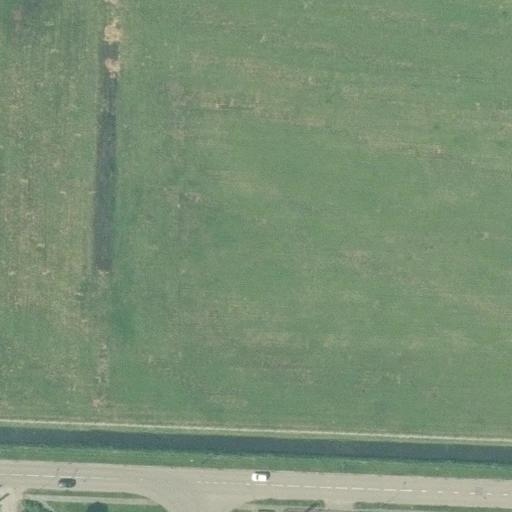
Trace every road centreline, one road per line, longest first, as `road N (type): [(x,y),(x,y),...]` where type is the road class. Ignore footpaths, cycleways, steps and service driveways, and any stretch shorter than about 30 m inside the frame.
road 1 (unclassified): [(511,497),(196,484)]
road 2 (unclassified): [(196,484),(0,476)]
